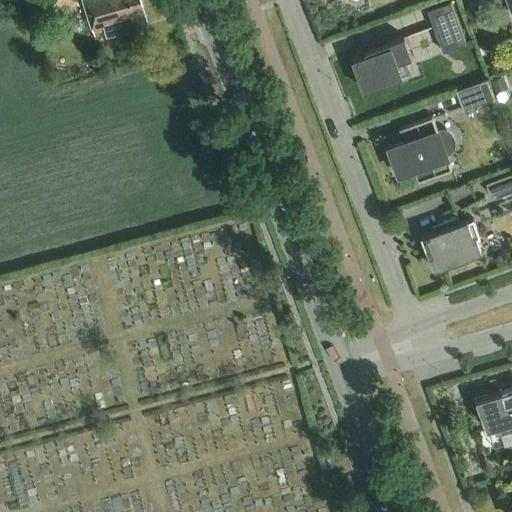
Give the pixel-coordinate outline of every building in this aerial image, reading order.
[(28,0),(32,13),(76,0),(28,0)] [(148,22),(141,0),(84,0),(94,32),(106,29),(108,34),(148,22)] [(429,9),(445,50),(467,42),(452,0),(429,9)] [(398,61),(413,55),(405,35),(388,41),(390,45),(354,58),(365,88),(403,74),(398,61)] [(496,91),(509,86),(505,75),(492,79),(496,91)] [(489,77),(457,89),(464,108),(496,96),(489,77)] [(441,130),(440,131),(434,115),(401,127),(401,128),(404,127),(409,139),(392,145),(391,142),(390,143),(392,148),(388,149),(396,170),(399,169),(401,174),(403,174),(401,171),(418,165),(423,177),(419,178),(420,179),(453,167),(447,151),(449,150),(450,149),(452,147),(453,146),(453,144),(454,142),(454,141),(453,139),(453,137),(452,136),(452,135),(451,134),(450,133),(449,132),(447,131),(445,131),(443,130),(441,130)] [(511,171),(487,181),(492,193),(495,191),(497,196),(511,189),(511,171)] [(469,255),(483,250),(479,237),(481,236),(474,217),(469,219),(468,217),(460,220),(458,215),(432,225),(434,230),(427,233),(427,235),(422,237),(429,256),(432,255),(436,267),(451,262),(453,267),(470,261),(469,255)] [(511,387),(477,398),(488,428),(511,421),(511,387)]
